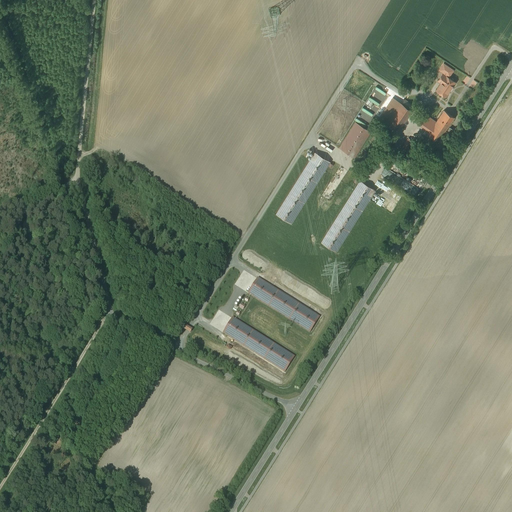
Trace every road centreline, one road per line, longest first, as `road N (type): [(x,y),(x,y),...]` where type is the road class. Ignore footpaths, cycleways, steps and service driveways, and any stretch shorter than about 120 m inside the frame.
road 1 (unclassified): [(296,407),(111,308),(79,174),(96,0)]
road 2 (tertiary): [(505,74),(296,407)]
road 3 (track): [(111,308),(0,487)]
road 4 (tertiary): [(296,407),(231,511)]
